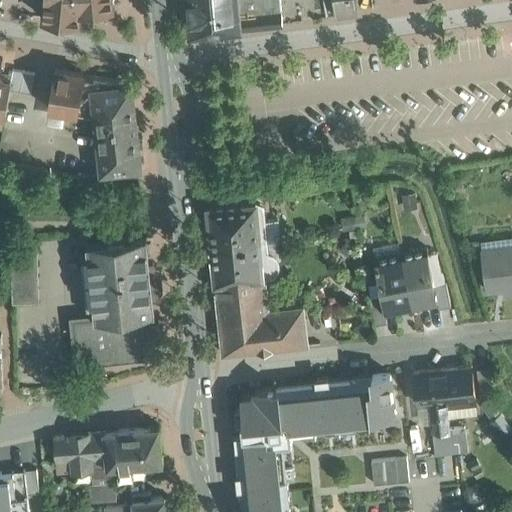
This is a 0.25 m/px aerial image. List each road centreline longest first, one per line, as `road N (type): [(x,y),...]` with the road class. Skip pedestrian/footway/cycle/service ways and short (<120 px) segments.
road 1 (residential): [(167,57),(511,11)]
road 2 (secondary): [(167,57),(198,374)]
road 3 (residential): [(198,374),(511,333)]
road 4 (residential): [(0,429),(198,374)]
road 5 (residential): [(167,57),(0,31)]
road 6 (secondary): [(198,374),(212,511)]
